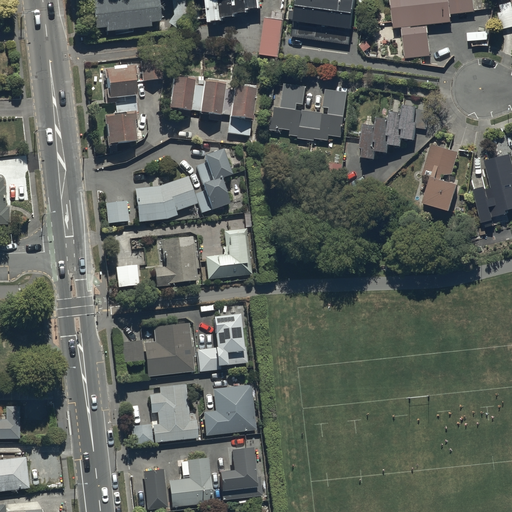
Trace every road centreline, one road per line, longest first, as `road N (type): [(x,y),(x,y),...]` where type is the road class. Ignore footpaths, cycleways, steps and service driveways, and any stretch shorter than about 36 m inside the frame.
road 1 (secondary): [(70,249),(100,511)]
road 2 (secondary): [(43,0),(70,249)]
